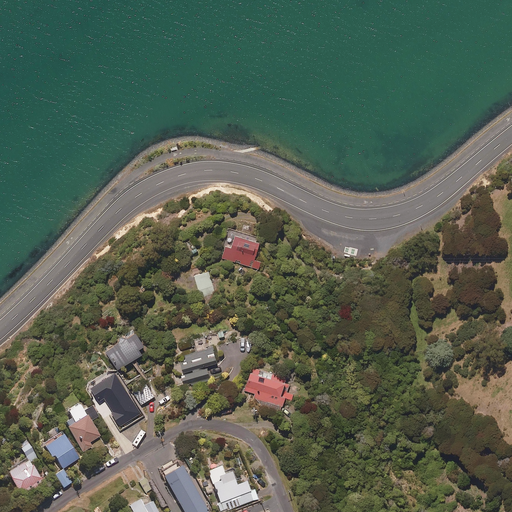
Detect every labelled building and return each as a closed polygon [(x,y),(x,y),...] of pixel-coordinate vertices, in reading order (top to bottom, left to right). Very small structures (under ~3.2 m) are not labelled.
[(255,257),(260,237),(228,229),(221,258),(259,268),(261,259),(255,257)] [(215,294),(209,270),(194,274),(201,298),(215,294)] [(144,339),(134,324),(104,343),(117,365),(142,350),(138,343),(144,339)] [(218,365),(212,344),(178,353),(184,374),(218,365)] [(268,369),(250,364),(244,388),(255,391),(253,399),(264,402),(262,410),(279,415),(284,396),(290,398),(291,393),(287,392),(289,384),(283,383),(285,378),(267,374),(268,369)] [(144,415),(114,369),(90,385),(99,398),(103,395),(112,409),(110,411),(121,429),(144,415)] [(154,394),(145,380),(133,388),(142,402),(154,394)] [(82,406),(77,399),(66,405),(70,413),(63,417),(83,451),(92,445),(89,440),(100,434),(90,417),(97,413),(90,402),(82,406)] [(79,457),(61,428),(42,440),(50,453),(53,451),(62,467),(79,457)] [(37,457),(26,436),(17,441),(25,455),(5,466),(20,493),(33,486),(32,483),(41,478),(31,461),(37,457)] [(204,511),(209,509),(181,461),(162,472),(184,511),(204,511)] [(224,471),(221,464),(207,470),(219,501),(216,502),(220,510),(227,507),(225,502),(234,498),(237,505),(257,497),(253,487),(250,488),(246,478),(236,482),(231,468),(224,471)] [(70,480),(62,466),(54,471),(62,486),(70,480)] [(153,488),(146,475),(138,480),(146,493),(153,488)] [(211,489),(206,478),(200,481),(205,491),(211,489)] [(142,502),(139,496),(128,502),(133,511),(158,511),(151,498),(142,502)]
